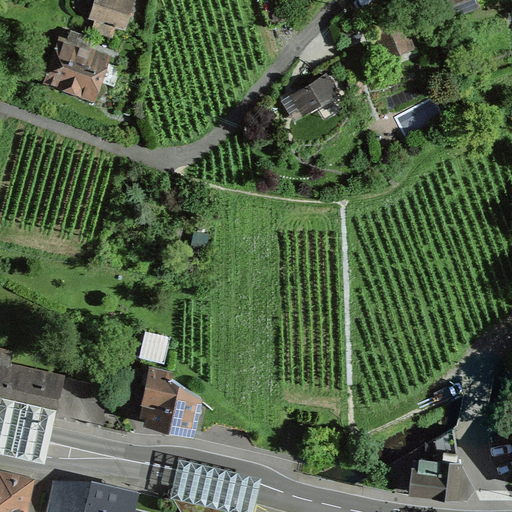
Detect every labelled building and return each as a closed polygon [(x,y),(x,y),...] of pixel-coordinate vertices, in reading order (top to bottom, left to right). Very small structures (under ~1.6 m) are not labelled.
[(98,15),(93,28),(112,34),(117,21),(125,24),(132,0),(95,0),(91,13),(98,15)] [(280,0),(262,0),(269,22),(285,17),(280,0)] [(478,2),(477,0),(451,0),(455,10),(478,2)] [(373,25),(381,45),(409,34),(401,14),(377,23),(373,25)] [(94,95),(99,78),(114,84),(121,65),(106,59),(108,55),(86,47),(90,37),(72,30),(68,40),(62,38),(48,78),(61,82),(94,95)] [(316,104),(336,92),(325,72),(302,86),(295,91),(301,101),(311,95),(316,104)] [(196,199),(189,197),(185,207),(201,212),(204,201),(196,199)] [(139,341),(115,336),(111,350),(119,352),(117,361),(134,365),(139,341)] [(56,411),(64,377),(10,364),(13,352),(0,348),(0,397),(9,400),(10,396),(36,402),(36,406),(56,411)] [(150,400),(146,420),(192,431),(200,397),(169,377),(171,370),(151,365),(143,399),(150,400)] [(0,397),(0,449),(45,460),(56,411),(0,397)] [(455,496),(459,461),(454,427),(435,438),(439,460),(420,458),(420,460),(414,459),(411,489),(435,492),(435,494),(455,496)] [(251,511),(260,475),(178,456),(169,495),(244,511),(251,511)] [(22,511),(29,486),(31,477),(0,469),(0,511),(22,511)] [(131,511),(137,491),(92,481),(86,510),(85,511),(131,511)] [(184,511),(238,511),(217,507),(219,498),(173,488),(172,491),(184,511)]
